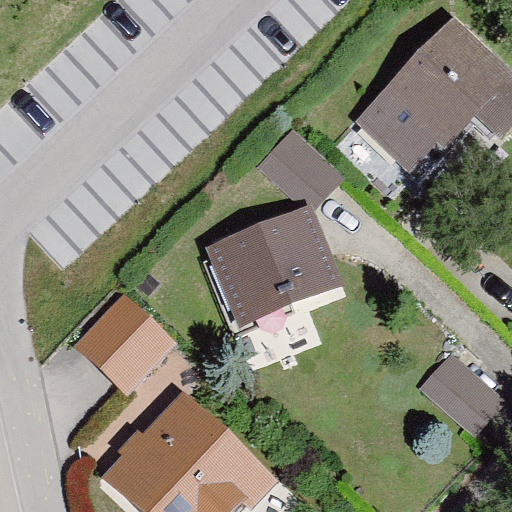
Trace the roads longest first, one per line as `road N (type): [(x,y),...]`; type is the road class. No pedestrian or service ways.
road 1 (residential): [(0,233),(247,0)]
road 2 (residential): [(43,511),(0,344)]
